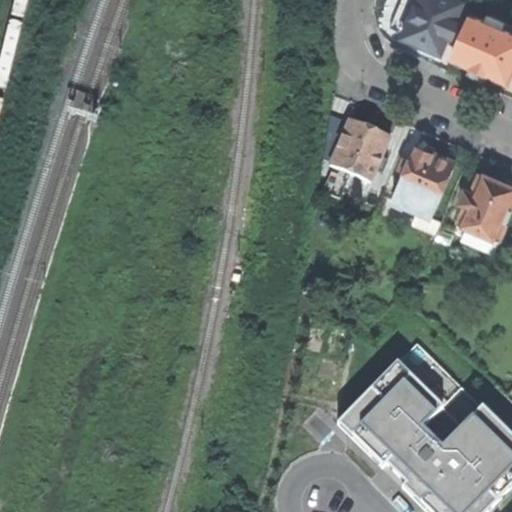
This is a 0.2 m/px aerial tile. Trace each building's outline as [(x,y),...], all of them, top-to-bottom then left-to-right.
[(441,0),(419,0),(415,11),(401,5),(391,28),(405,34),(404,37),(407,38),(408,44),(413,46),(417,48),(421,44),(442,53),(449,34),(454,36),(460,24),(455,22),(459,11),(440,3),(441,0)] [(511,72),(511,31),(472,15),(454,57),(472,65),(473,72),(478,74),(484,76),(490,73),(509,81),(511,72)] [(345,122),(330,119),(326,145),(341,148),(345,122)] [(370,131),(352,123),(341,148),(332,167),(371,184),(391,140),(370,131)] [(433,219),(457,163),(436,155),(418,146),(413,158),(407,155),(401,167),(408,170),(394,202),(419,213),(433,219)] [(501,242),(511,215),(511,186),(501,182),(483,174),(475,193),(467,190),(462,204),(468,206),(461,225),(501,242)] [(442,223),(433,219),(419,213),(413,225),(436,235),(442,223)] [(486,511),(511,486),(511,435),(418,343),(339,423),(429,511),(486,511)]
